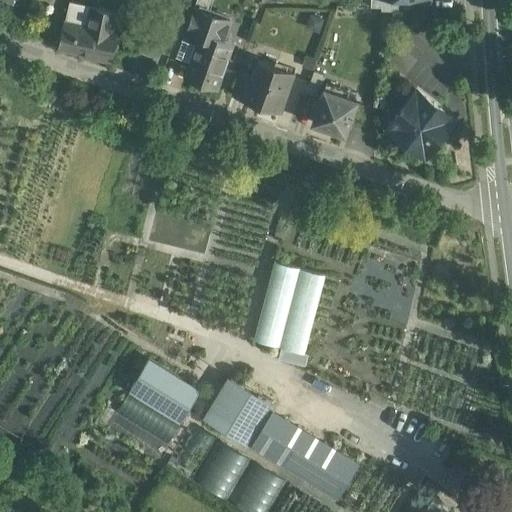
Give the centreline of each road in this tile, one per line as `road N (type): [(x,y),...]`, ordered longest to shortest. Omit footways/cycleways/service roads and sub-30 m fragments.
road 1 (unclassified): [(0,36),(511,222)]
road 2 (tertiary): [(511,149),(496,0)]
road 3 (unknown): [(488,511),(377,422)]
